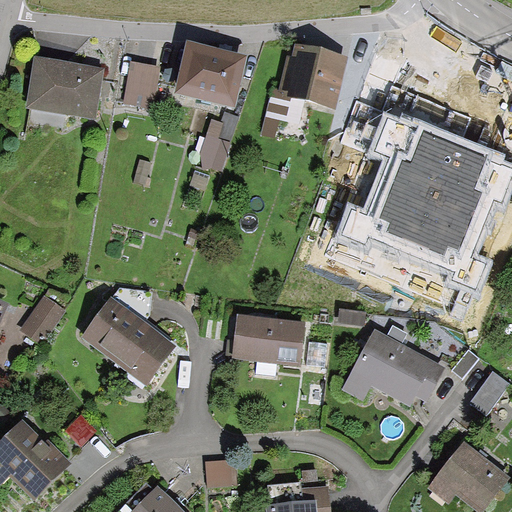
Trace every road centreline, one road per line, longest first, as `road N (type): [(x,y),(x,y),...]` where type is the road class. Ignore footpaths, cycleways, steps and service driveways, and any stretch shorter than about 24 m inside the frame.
road 1 (residential): [(6,17),(90,29),(274,30),(368,25),(403,17),(427,0)]
road 2 (residential): [(66,511),(141,455),(289,441),(342,458),(374,511)]
